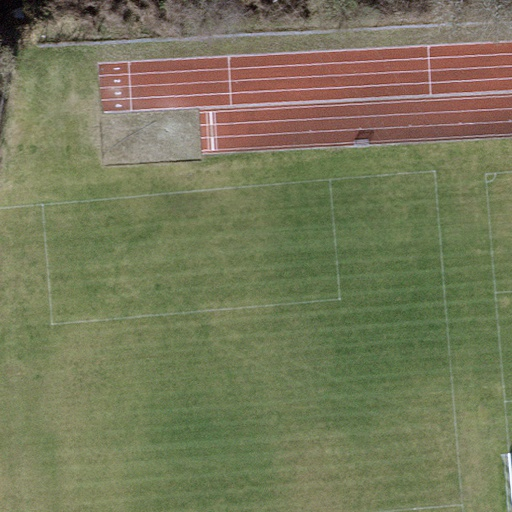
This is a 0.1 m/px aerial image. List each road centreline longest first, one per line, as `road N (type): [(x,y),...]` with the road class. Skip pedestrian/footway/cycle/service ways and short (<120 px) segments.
road 1 (motorway): [(511,314),(0,179)]
road 2 (motorway): [(0,410),(385,511)]
